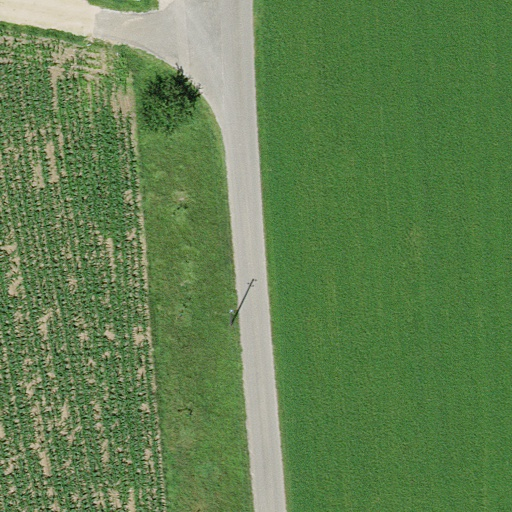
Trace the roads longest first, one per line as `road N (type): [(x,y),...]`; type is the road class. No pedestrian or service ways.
road 1 (unclassified): [(274,511),(232,53),(235,0)]
road 2 (track): [(0,10),(232,53)]
